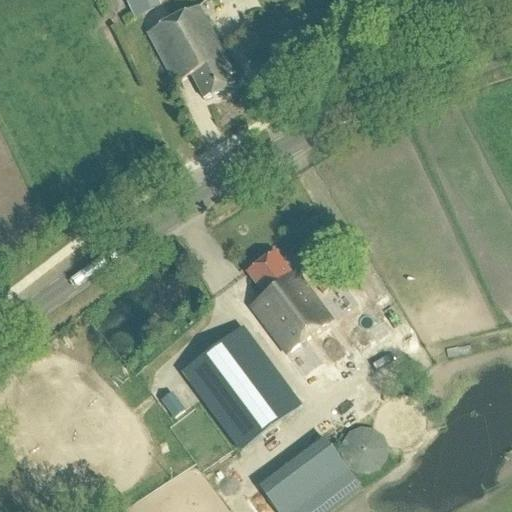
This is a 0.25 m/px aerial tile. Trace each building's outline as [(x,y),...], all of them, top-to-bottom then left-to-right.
[(122,0),(134,25),(161,12),(155,0),(122,0)] [(235,80),(199,12),(148,39),(176,91),(193,82),(205,105),(234,89),(231,82),(235,80)] [(250,313),(284,359),(334,323),(299,275),(293,279),(275,255),(245,277),(264,303),(250,313)] [(325,257),(303,272),(323,299),(344,284),(325,257)] [(241,334),(181,377),(238,457),(298,414),(241,334)] [(180,406),(169,415),(175,422),(186,414),(180,406)] [(345,444),(342,451),(342,459),(345,466),(350,472),(357,476),(365,478),(372,476),(379,473),(384,467),(387,459),(387,451),(384,444),(379,438),(372,434),(365,433),(357,434),(350,438),(345,444)] [(324,441),(259,490),(275,511),(321,511),(357,485),(349,475),(324,441)]
